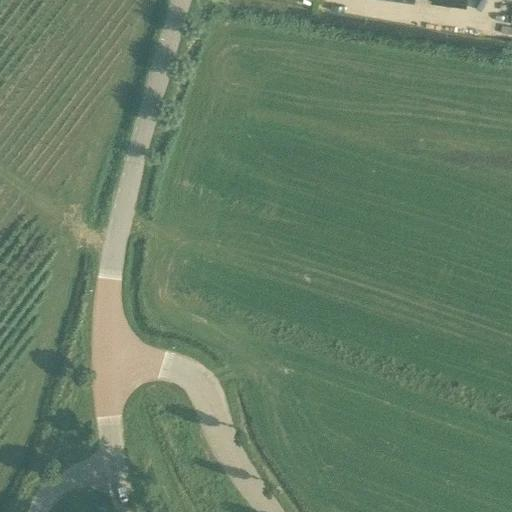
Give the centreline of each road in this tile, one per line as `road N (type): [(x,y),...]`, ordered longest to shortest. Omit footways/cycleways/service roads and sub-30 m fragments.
road 1 (unclassified): [(105,357),(105,279),(181,0)]
road 2 (unclassified): [(265,511),(228,462),(187,376),(105,357)]
